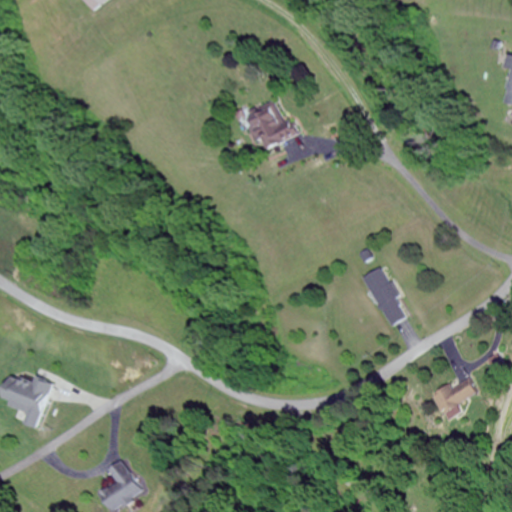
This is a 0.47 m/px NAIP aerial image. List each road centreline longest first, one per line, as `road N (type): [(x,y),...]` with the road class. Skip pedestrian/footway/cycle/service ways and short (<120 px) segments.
road 1 (residential): [(0,281),(55,314),(163,346),(258,401),(298,406),(375,380),(487,309),(511,283)]
road 2 (residential): [(189,362),(0,477)]
